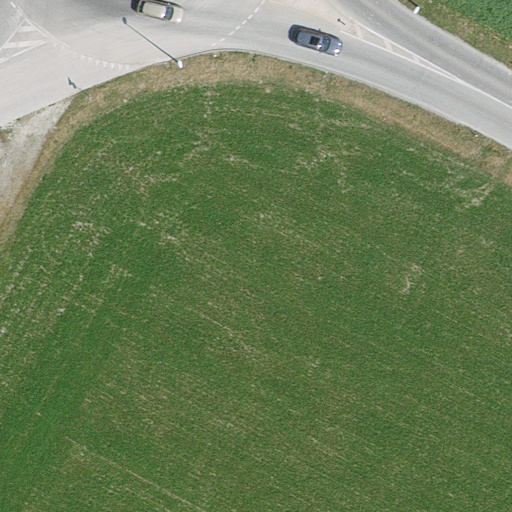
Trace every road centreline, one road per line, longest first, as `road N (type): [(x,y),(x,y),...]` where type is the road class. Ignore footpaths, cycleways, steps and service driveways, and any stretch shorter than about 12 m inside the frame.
road 1 (secondary): [(173,21),(354,52),(469,86)]
road 2 (track): [(0,54),(32,119),(0,206)]
road 3 (secondary): [(469,86),(360,0)]
